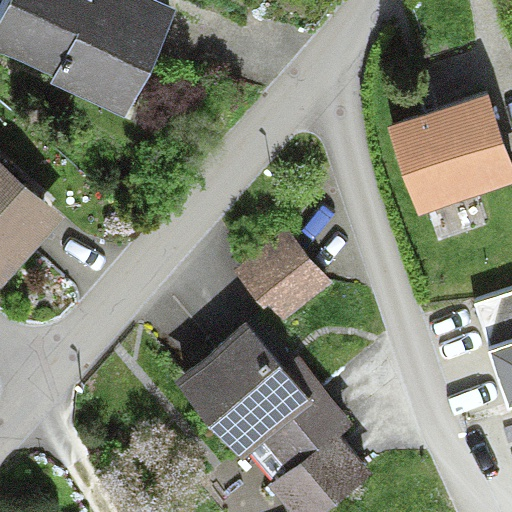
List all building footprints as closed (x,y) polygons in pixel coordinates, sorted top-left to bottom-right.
[(166,2),(160,0),(0,0),(0,43),(120,100),(166,2)] [(469,87),(384,119),(422,217),(463,201),(457,187),(501,169),(469,87)] [(0,158),(0,270),(55,203),(0,158)] [(279,220),(233,261),(281,315),(328,274),(279,220)] [(511,276),(464,294),(500,395),(511,390),(511,276)] [(231,309),(161,369),(283,511),(305,511),(362,464),(231,309)]
